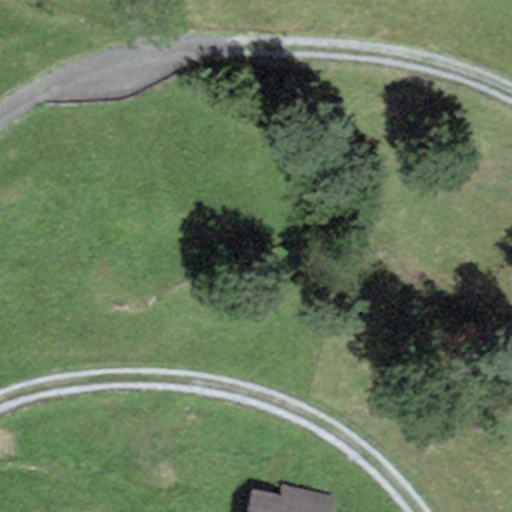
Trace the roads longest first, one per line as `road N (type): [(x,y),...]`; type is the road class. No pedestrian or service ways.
road 1 (track): [(511,92),(439,60),(275,46),(165,48),(91,66),(0,117)]
road 2 (track): [(0,401),(40,386),(173,376),(287,404),(360,443),(412,511)]
road 3 (track): [(153,511),(100,482),(0,468)]
